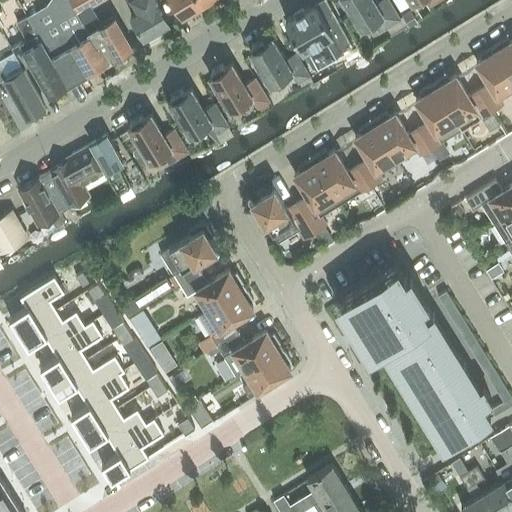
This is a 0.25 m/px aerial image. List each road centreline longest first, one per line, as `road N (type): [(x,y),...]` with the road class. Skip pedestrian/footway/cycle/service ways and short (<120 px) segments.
road 1 (residential): [(276,284),(214,192),(511,8)]
road 2 (tertiary): [(0,164),(276,0)]
road 3 (residential): [(98,511),(332,372)]
road 4 (residential): [(276,284),(511,148)]
road 5 (residential): [(421,511),(332,372)]
road 6 (residential): [(0,375),(83,511)]
